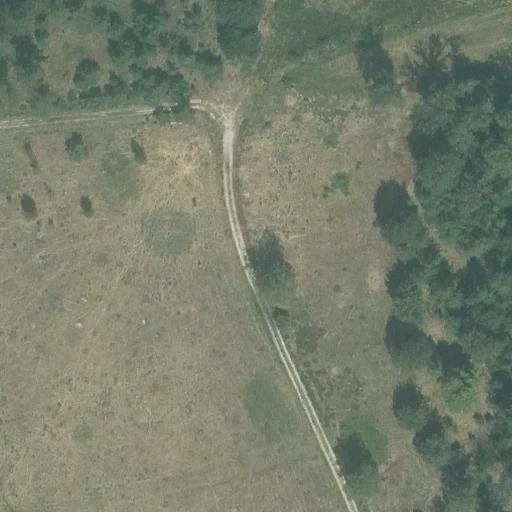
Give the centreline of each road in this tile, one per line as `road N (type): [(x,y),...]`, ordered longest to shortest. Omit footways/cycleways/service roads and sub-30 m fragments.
road 1 (track): [(0,124),(187,105),(219,115),(239,239),(351,511)]
road 2 (track): [(227,136),(236,105),(256,86),(465,70),(511,81)]
